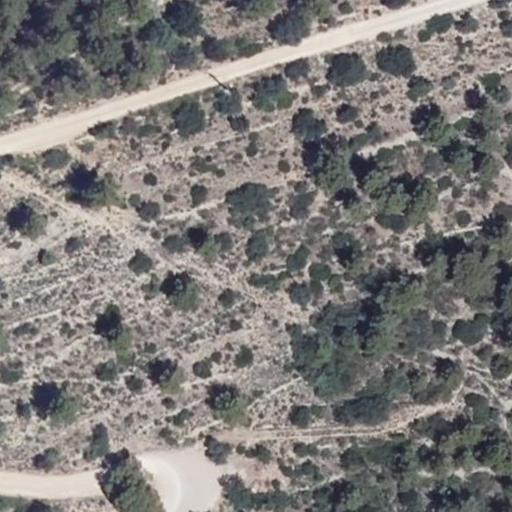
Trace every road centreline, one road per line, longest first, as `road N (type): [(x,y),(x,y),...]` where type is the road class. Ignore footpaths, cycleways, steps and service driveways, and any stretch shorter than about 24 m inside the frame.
road 1 (unclassified): [(0,145),(464,0)]
road 2 (unclassified): [(173,511),(195,491),(194,478),(176,466),(66,487),(0,481)]
